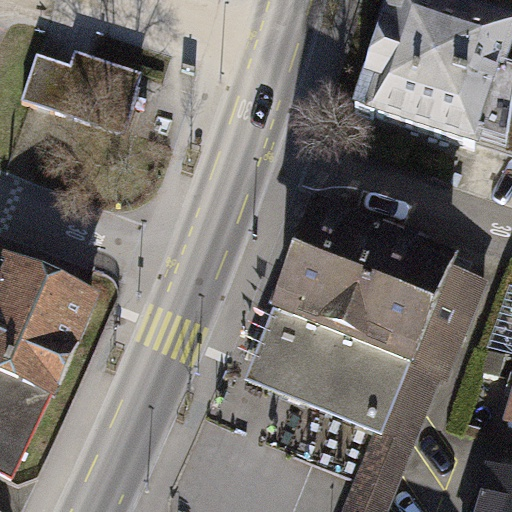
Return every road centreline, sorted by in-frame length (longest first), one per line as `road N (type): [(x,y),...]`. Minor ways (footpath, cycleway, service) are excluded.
road 1 (residential): [(511,220),(243,144)]
road 2 (tertiary): [(194,275),(89,511)]
road 3 (residential): [(194,275),(0,201)]
road 4 (tertiary): [(290,0),(243,144)]
road 5 (tertiary): [(243,144),(194,275)]
